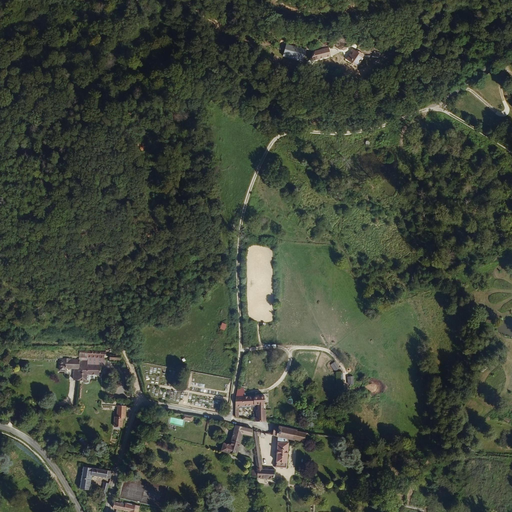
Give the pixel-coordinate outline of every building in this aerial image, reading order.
[(396,44),(410,24),(405,21),(392,41),(396,44)] [(329,59),(329,48),(315,49),(316,60),(329,59)] [(298,78),(304,63),(285,55),(279,69),(298,78)] [(331,71),(328,62),(313,67),(307,78),(331,71)] [(364,78),(365,64),(354,64),(354,70),(353,70),(353,78),(364,78)] [(330,95),(337,83),(331,80),(323,91),(330,95)] [(104,359),(105,352),(86,351),(86,355),(91,356),(91,358),(104,359)] [(120,362),(121,357),(115,353),(114,357),(110,356),(109,361),(120,362)] [(86,365),(87,357),(77,357),(77,363),(76,372),(76,375),(74,375),(73,383),(86,383),(86,376),(99,376),(99,367),(86,365)] [(76,372),(77,363),(70,363),(70,361),(63,361),(63,363),(58,362),(57,374),(65,375),(65,371),(76,372)] [(331,365),(335,371),(341,368),(336,361),(331,365)] [(267,422),(266,397),(246,396),(238,395),(235,417),(241,418),(243,406),(258,407),(258,417),(256,417),(255,421),(264,422),(267,422)] [(122,423),(123,406),(114,405),(113,417),(111,417),(110,426),(119,427),(120,423),(122,423)] [(254,438),(254,432),(253,429),(236,425),(231,446),(224,444),(221,451),(237,455),(243,436),(254,438)] [(306,434),(275,426),(272,436),(278,438),(289,441),(304,444),(306,434)] [(274,480),(274,470),(263,468),(259,439),(254,438),(257,467),(257,477),(274,480)] [(286,471),(289,441),(278,438),(276,465),(274,470),(286,471)] [(110,479),(112,470),(83,466),(80,488),(90,490),(92,476),(110,479)] [(104,501),(108,483),(104,482),(99,500),(104,501)] [(138,511),(140,506),(125,503),(125,504),(114,501),(113,508),(128,511),(138,511)]
